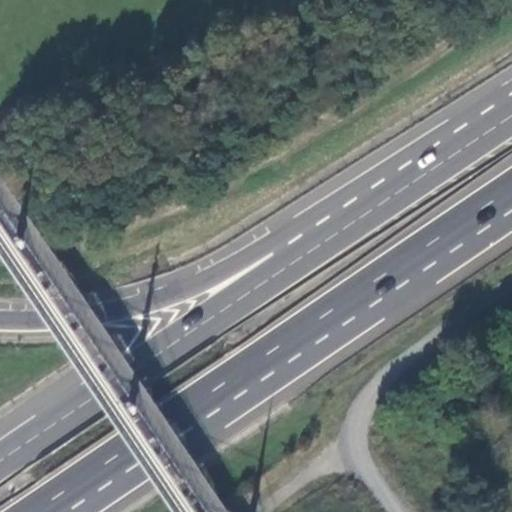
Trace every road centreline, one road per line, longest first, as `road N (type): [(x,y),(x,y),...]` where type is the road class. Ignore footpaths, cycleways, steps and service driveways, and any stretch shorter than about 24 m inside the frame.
road 1 (track): [(0,270),(71,256),(254,169),(511,2)]
road 2 (trunk): [(36,511),(511,188)]
road 3 (trunk): [(295,260),(0,460)]
road 4 (residential): [(511,296),(371,393),(353,432),(393,511)]
road 5 (trunk): [(295,260),(130,304),(0,317)]
road 6 (trunk): [(511,115),(295,260)]
road 7 (track): [(353,432),(260,511)]
